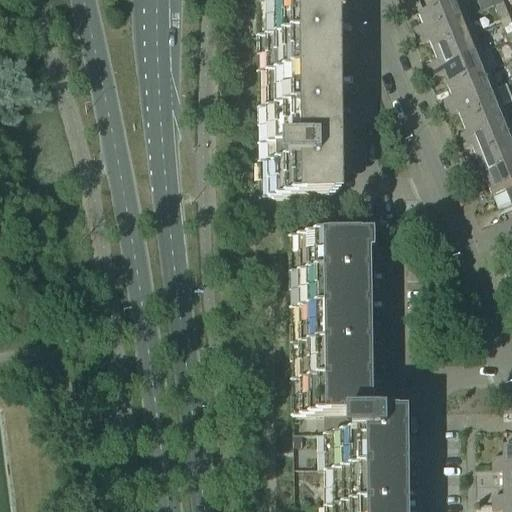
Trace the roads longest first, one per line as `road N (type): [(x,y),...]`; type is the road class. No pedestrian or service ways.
road 1 (secondary): [(80,0),(130,222),(166,511)]
road 2 (secondary): [(204,511),(171,251),(156,0)]
road 3 (residential): [(499,374),(373,40),(368,0)]
road 4 (residential): [(431,511),(431,399),(439,381),(499,374)]
